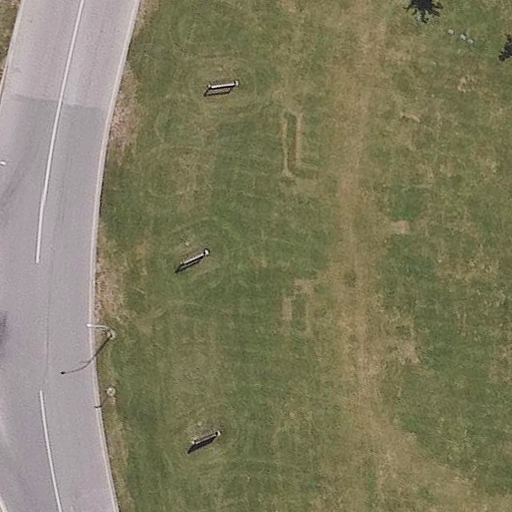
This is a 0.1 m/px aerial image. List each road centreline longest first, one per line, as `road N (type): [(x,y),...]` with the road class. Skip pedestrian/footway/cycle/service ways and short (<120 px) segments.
road 1 (residential): [(62,0),(21,243),(17,336)]
road 2 (residential): [(17,336),(56,511)]
